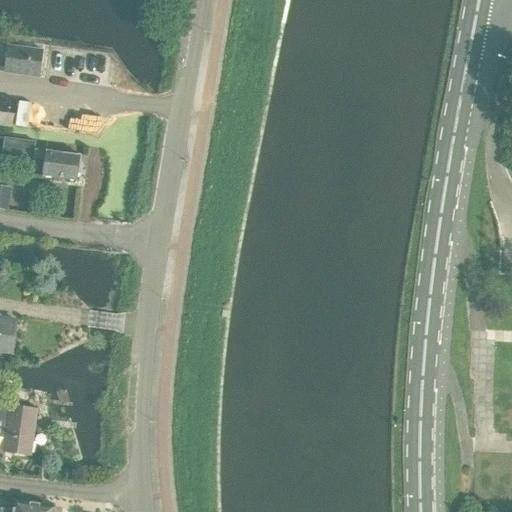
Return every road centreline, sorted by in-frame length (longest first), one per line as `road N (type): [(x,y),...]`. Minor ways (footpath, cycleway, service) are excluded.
road 1 (tertiary): [(144,511),(143,354),(198,0)]
road 2 (primary): [(422,511),(421,392),(437,235),(472,35)]
road 3 (track): [(511,444),(483,439),(468,262),(455,242),(437,235)]
